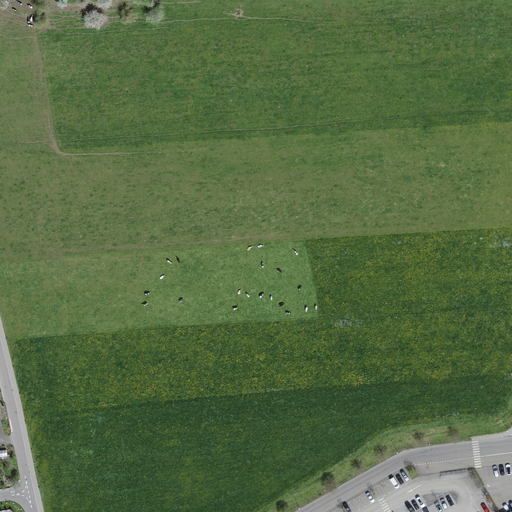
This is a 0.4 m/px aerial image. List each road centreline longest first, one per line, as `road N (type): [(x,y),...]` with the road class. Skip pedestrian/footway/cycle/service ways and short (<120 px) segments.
road 1 (unclassified): [(316,511),(403,462),(511,447)]
road 2 (unclassified): [(0,355),(27,493)]
